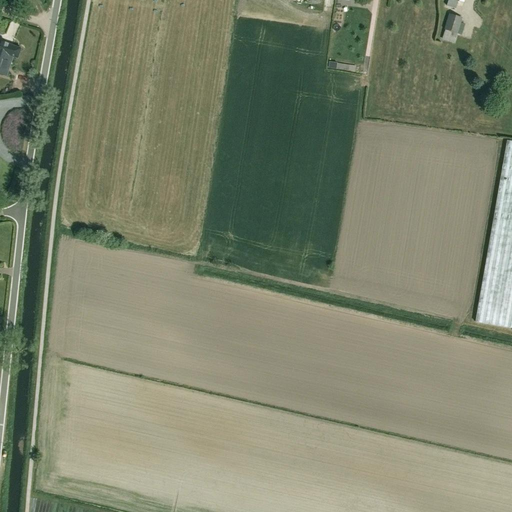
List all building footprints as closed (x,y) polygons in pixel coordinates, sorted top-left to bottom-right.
[(448,0),(446,6),(455,9),(457,1),(458,2),(458,0),(448,0)] [(449,14),(441,40),(454,43),(456,34),(462,35),(465,24),(461,23),(462,18),(449,14)] [(0,53),(13,57),(18,59),(21,49),(0,42),(0,53)] [(13,57),(0,53),(0,74),(7,76),(13,57)] [(511,141),(507,141),(475,323),(511,328),(511,141)]
